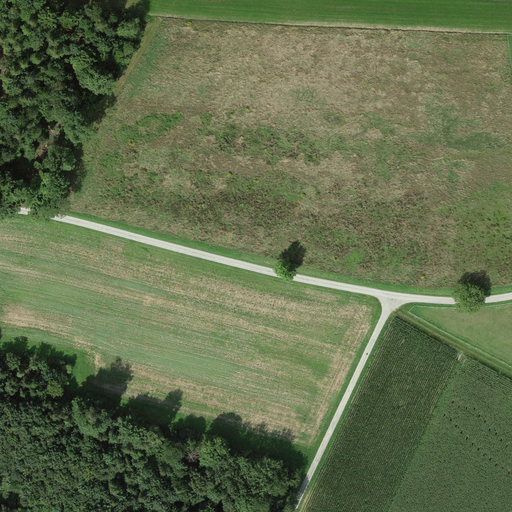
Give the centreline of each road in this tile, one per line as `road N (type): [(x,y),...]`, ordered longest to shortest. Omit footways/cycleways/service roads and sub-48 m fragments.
road 1 (track): [(393,297),(0,212)]
road 2 (track): [(295,511),(393,297),(511,298)]
